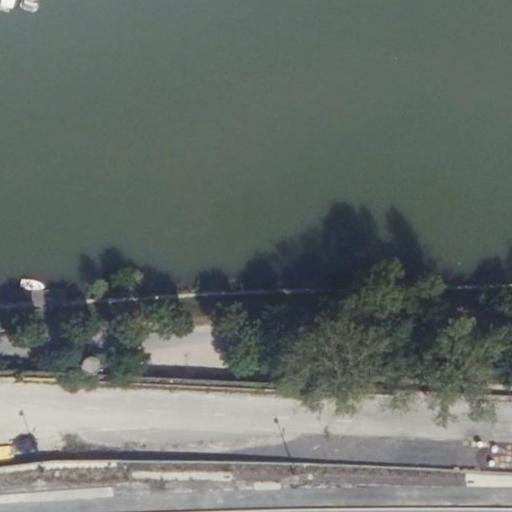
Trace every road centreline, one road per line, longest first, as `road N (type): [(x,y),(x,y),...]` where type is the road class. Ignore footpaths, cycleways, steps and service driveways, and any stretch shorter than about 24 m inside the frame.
road 1 (motorway): [(0,406),(149,260),(250,123),(319,0)]
road 2 (motorway): [(92,0),(0,91)]
